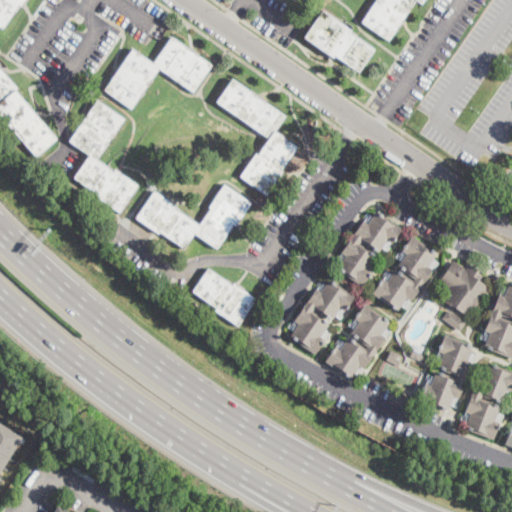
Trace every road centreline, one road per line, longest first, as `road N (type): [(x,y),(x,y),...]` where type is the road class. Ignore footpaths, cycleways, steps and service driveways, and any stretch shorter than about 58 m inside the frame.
road 1 (motorway): [(395,511),(197,396),(0,232)]
road 2 (tertiary): [(185,0),(511,225)]
road 3 (motorway): [(0,298),(155,422),(304,511)]
road 4 (motorway): [(434,511),(305,462)]
